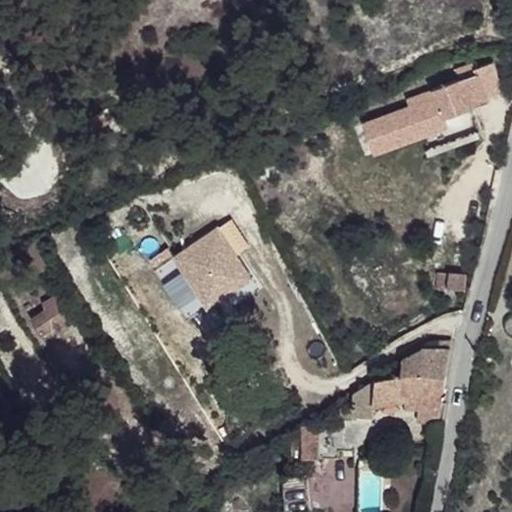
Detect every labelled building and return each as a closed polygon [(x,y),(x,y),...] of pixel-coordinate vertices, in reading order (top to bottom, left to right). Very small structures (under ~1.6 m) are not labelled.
[(70,14),(76,28),(89,22),(83,8),(70,14)] [(411,107),(374,122),(385,150),(447,127),(444,117),(489,101),(487,97),(504,90),(494,61),(475,68),(473,63),(457,69),(461,79),(407,99),(411,107)] [(374,122),(365,125),(376,154),(385,150),(374,122)] [(219,227),(156,268),(189,319),(252,278),(219,227)] [(468,273),(440,271),(438,285),(466,288),(468,273)] [(33,318),(43,333),(71,316),(57,294),(44,302),(48,309),(33,318)] [(439,344),(439,351),(451,352),(451,342),(439,344)] [(439,351),(421,351),(402,360),(401,376),(376,382),(375,406),(406,402),(407,403),(421,403),(442,405),(451,352),(439,351)] [(362,392),(362,418),(374,418),(375,406),(376,382),(362,392)] [(362,418),(362,392),(354,396),(354,409),(354,418),(362,418)] [(421,403),(407,403),(405,413),(420,414),(421,403)] [(442,405),(421,403),(420,414),(419,424),(442,426),(446,406),(442,405)] [(341,408),(341,417),(354,418),(354,409),(341,408)] [(354,418),(341,417),(340,451),(361,452),(362,418),(354,418)] [(320,458),(320,460),(340,461),(340,451),(340,430),(321,429),(321,431),(320,458)] [(321,431),(304,431),(303,458),(320,458),(321,431)] [(282,444),(262,454),(268,465),(287,455),(282,444)]
